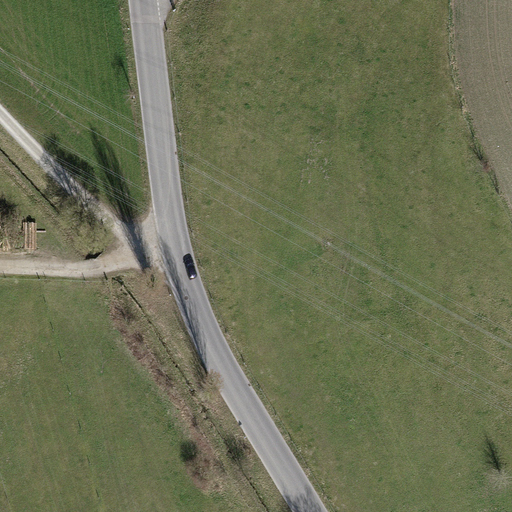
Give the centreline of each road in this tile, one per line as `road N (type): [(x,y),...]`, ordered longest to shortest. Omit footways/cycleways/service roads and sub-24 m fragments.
road 1 (tertiary): [(144,0),(168,195),(193,295),(312,511)]
road 2 (track): [(0,112),(70,185),(150,247)]
road 3 (track): [(0,268),(97,269),(150,247)]
